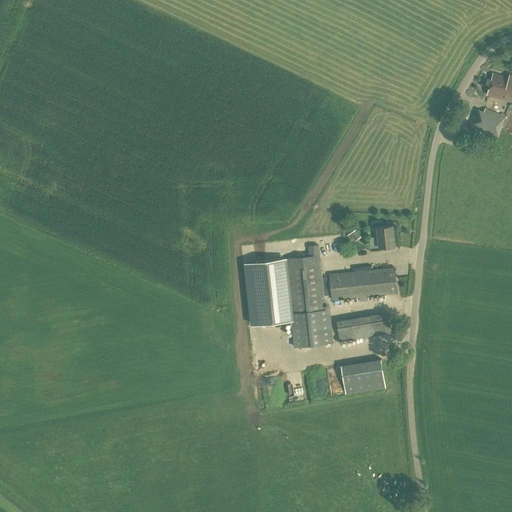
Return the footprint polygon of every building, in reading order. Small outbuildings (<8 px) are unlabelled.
[(509,77),(493,73),(487,94),(511,101),(511,74),(510,74),(509,77)] [(506,116),(485,108),(484,112),(482,111),(477,124),(479,125),(478,129),(498,137),(506,116)] [(379,246),(395,245),(393,225),(377,227),(379,246)] [(355,241),(361,237),(355,229),(347,235),(351,241),(353,239),(355,241)] [(326,309),(319,255),(318,244),(308,245),(309,256),(286,258),(293,313),(291,313),(295,346),(333,342),(330,308),(326,309)] [(371,269),(371,265),(354,266),(354,271),(329,274),(332,300),(359,297),(367,296),(398,293),(395,267),(371,269)] [(340,341),(392,332),(388,312),(337,321),(340,341)] [(346,393),(386,386),(382,358),(341,365),(346,393)]
